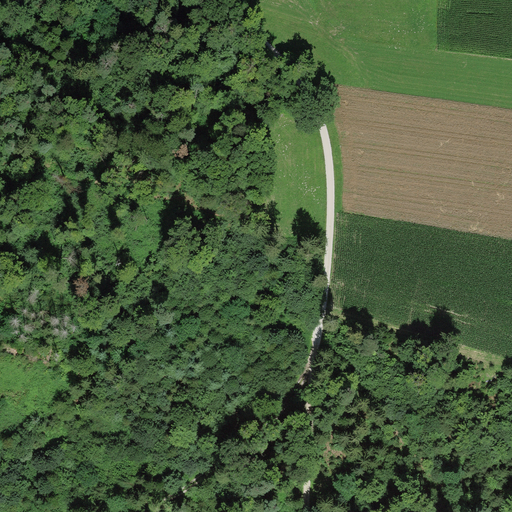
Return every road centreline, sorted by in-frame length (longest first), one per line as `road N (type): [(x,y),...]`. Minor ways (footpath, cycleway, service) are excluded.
road 1 (track): [(224,0),(310,100),(322,134),(326,247),(308,364),(304,511)]
road 2 (track): [(308,364),(254,434),(143,511)]
road 3 (track): [(511,370),(319,311)]
